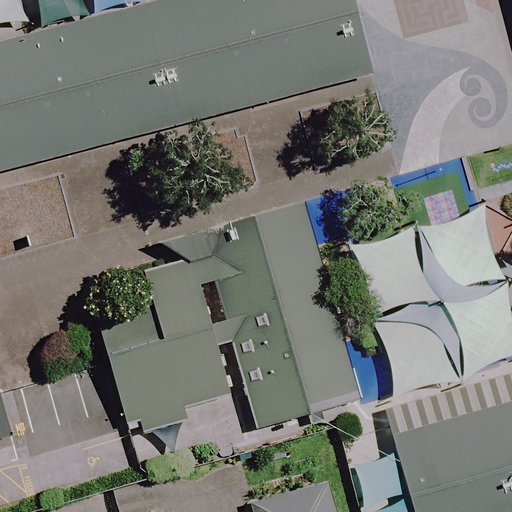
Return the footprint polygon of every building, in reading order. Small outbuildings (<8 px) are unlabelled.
[(0,167),(339,77),(318,0),(176,0),(0,47),(0,167)] [(511,0),(470,0),(511,155),(511,0)] [(276,224),(181,250),(233,446),(329,421),(276,224)] [(176,314),(69,343),(97,444),(203,416),(176,314)] [(511,511),(511,369),(361,410),(388,511),(511,511)] [(245,510),(245,511),(323,511),(317,488),(245,510)]
